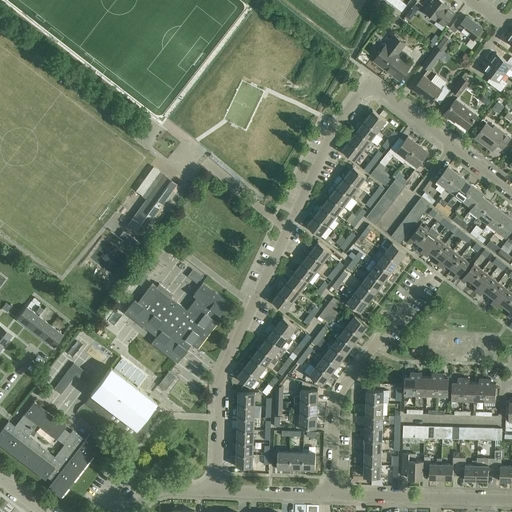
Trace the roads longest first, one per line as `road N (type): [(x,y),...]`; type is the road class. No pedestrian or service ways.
road 1 (residential): [(216,490),(220,379),(328,137),(368,86)]
road 2 (residential): [(331,495),(338,397),(431,271)]
road 3 (residential): [(331,495),(511,500)]
road 4 (residential): [(511,190),(368,86)]
